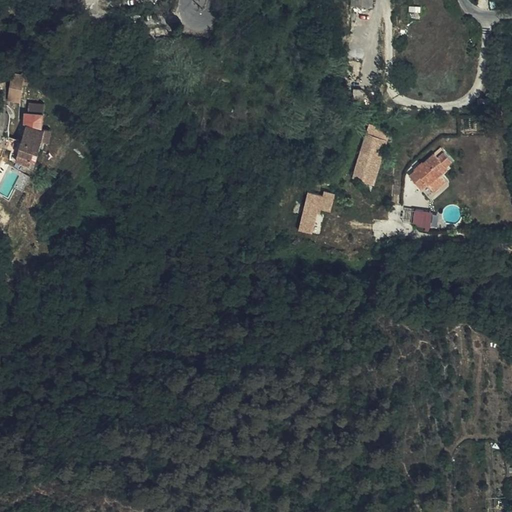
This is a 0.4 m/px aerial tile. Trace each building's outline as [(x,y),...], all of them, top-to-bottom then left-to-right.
[(0,67),(7,70),(8,62),(0,59),(0,67)] [(349,62),(348,77),(359,77),(360,63),(349,62)] [(19,99),(22,77),(13,76),(10,101),(17,102),(19,99)] [(29,111),(45,111),(45,102),(29,102),(29,111)] [(47,140),(49,132),(43,130),(44,113),(26,112),(25,124),(27,125),(18,162),(31,164),(35,150),(40,152),(43,139),(47,140)] [(376,184),(391,130),(370,124),(355,178),(376,184)] [(433,152),(422,163),(424,165),(416,172),(414,170),(408,176),(419,189),(426,182),(428,185),(439,174),(447,166),(445,164),(451,159),(442,150),(436,155),(433,152)] [(424,165),(422,163),(414,170),(416,172),(424,165)] [(444,179),(439,174),(428,185),(433,190),(444,179)] [(301,227),(314,230),(319,205),(331,208),(334,190),(321,188),(320,193),(308,191),(301,227)] [(319,205),(314,230),(327,232),(331,208),(319,205)] [(432,227),(435,211),(417,207),(414,224),(432,227)]
